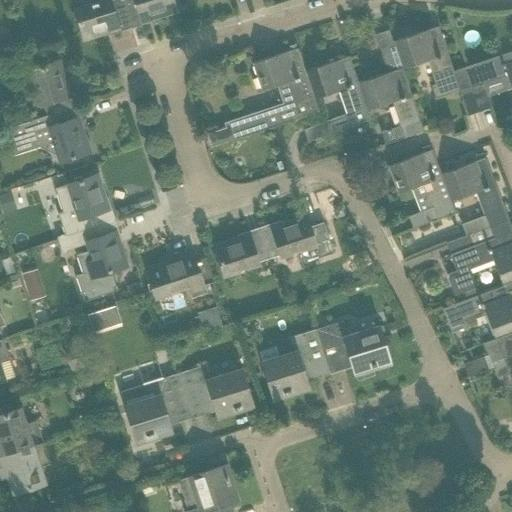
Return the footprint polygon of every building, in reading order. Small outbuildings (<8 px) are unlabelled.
[(130,28),(121,0),(110,0),(109,1),(108,0),(104,0),(74,9),(83,39),(112,30),(113,34),(130,28)] [(121,0),(130,28),(147,23),(146,19),(175,10),(171,0),(121,0)] [(438,26),(392,41),(393,42),(401,68),(402,68),(426,60),(434,83),(428,85),(433,98),(456,91),(458,96),(471,91),(463,67),(453,71),(438,26)] [(313,98),(305,71),(297,48),(251,63),(260,90),(278,85),(283,103),(229,121),(235,139),(286,122),(318,112),(313,98)] [(511,51),(463,67),(471,91),(482,87),(481,83),(506,74),(508,82),(511,93),(511,51)] [(367,110),(358,82),(349,56),(305,71),(313,98),(338,90),(346,114),(339,116),(343,128),(370,119),(367,110)] [(42,104),(46,115),(46,116),(77,105),(72,88),(68,89),(58,61),(31,70),(29,66),(16,70),(26,99),(38,94),(41,104),(42,104)] [(358,82),(367,110),(392,102),(400,125),(394,127),(399,139),(423,131),(417,112),(402,68),(401,68),(358,82)] [(46,116),(46,115),(7,128),(14,151),(34,145),(32,139),(50,133),(59,161),(88,152),(79,124),(83,122),(77,105),(46,116)] [(451,201),(441,174),(431,149),(387,166),(397,193),(411,188),(420,213),(433,208),(437,219),(455,212),(451,201)] [(475,192),(488,227),(508,220),(484,157),(441,174),(451,201),(475,192)] [(58,213),(65,235),(115,219),(109,202),(105,203),(96,175),(54,189),(61,212),(58,213)] [(8,193),(0,195),(0,203),(3,213),(13,210),(8,193)] [(336,207),(334,212),(336,218),(347,215),(343,205),(336,207)] [(275,222),(258,228),(268,258),(279,254),(280,256),(299,250),(304,263),(333,253),(323,222),(308,227),(305,217),(277,226),(275,222)] [(115,219),(65,235),(65,236),(56,239),(60,252),(86,243),(88,251),(76,255),(82,274),(75,276),(84,301),(117,291),(110,271),(126,266),(116,238),(120,236),(115,219)] [(492,260),(502,285),(511,281),(511,230),(508,220),(488,227),(465,236),(469,246),(449,254),(456,271),(447,274),(448,277),(447,277),(454,296),(476,287),(470,274),(469,269),(492,260)] [(268,258),(258,228),(241,233),(242,237),(214,247),(223,274),(256,263),(256,262),(268,258)] [(173,256),(174,260),(145,269),(155,296),(188,285),(192,296),(204,292),(191,250),(173,256)] [(34,271),(23,274),(31,299),(42,296),(34,271)] [(485,314),(494,338),(511,331),(511,304),(508,292),(511,290),(511,281),(502,285),(502,286),(442,308),(451,332),(463,328),(461,323),(485,314)] [(137,284),(127,287),(129,294),(139,291),(137,284)] [(215,307),(197,313),(201,326),(207,324),(208,329),(221,325),(215,307)] [(96,309),(84,313),(87,325),(99,321),(96,309)] [(342,320),(314,329),(327,369),(351,362),(354,374),(356,380),(374,375),(372,369),(389,364),(377,326),(358,332),(346,336),(342,320)] [(275,346),(258,352),(261,362),(267,381),(273,400),(308,389),(304,377),(327,369),(314,329),(286,338),(291,353),(279,357),(275,346)] [(511,354),(511,331),(494,338),(483,343),(492,367),(504,362),(503,358),(511,354)] [(2,338),(0,338),(0,379),(2,379),(0,371),(0,362),(9,360),(2,338)] [(81,356),(65,361),(69,374),(86,369),(81,356)] [(205,364),(177,373),(190,413),(214,406),(218,418),(252,407),(240,369),(209,379),(205,364)] [(190,413),(177,373),(120,391),(136,444),(171,433),(167,420),(190,413)] [(0,455),(42,442),(35,421),(24,424),(19,409),(0,414),(0,455)] [(42,442),(0,455),(0,477),(7,476),(13,492),(43,483),(38,466),(48,463),(42,442)] [(184,511),(227,511),(225,503),(237,498),(226,464),(177,480),(187,511),(184,511)] [(134,483),(125,486),(130,501),(139,498),(134,483)]
